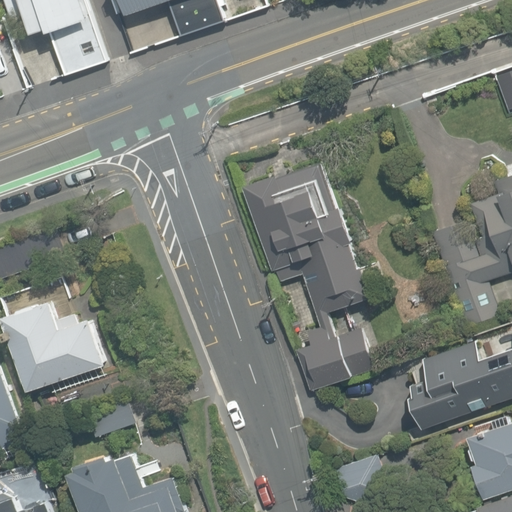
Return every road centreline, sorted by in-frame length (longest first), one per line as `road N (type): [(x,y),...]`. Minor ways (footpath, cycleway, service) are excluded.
road 1 (residential): [(143,102),(236,346),(288,511)]
road 2 (tertiary): [(426,0),(143,102)]
road 3 (tertiary): [(143,102),(0,154)]
